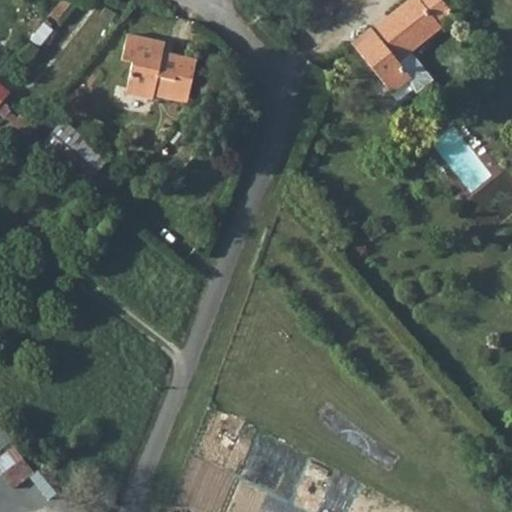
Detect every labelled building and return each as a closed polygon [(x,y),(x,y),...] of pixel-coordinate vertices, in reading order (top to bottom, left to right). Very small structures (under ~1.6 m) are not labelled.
[(374,34),(373,33),(356,49),(401,96),(418,79),(403,64),(455,14),(441,0),(410,0),(387,22),(391,25),(377,37),(374,34)] [(43,45),(57,29),(49,21),(35,37),(43,45)] [(387,22),(374,34),(377,37),(391,25),(387,22)] [(200,71),(206,66),(180,37),(160,56),(169,65),(143,89),(162,109),(169,102),(192,127),(224,97),(200,71)] [(0,82),(0,107),(13,93),(0,82)] [(62,126),(42,148),(90,188),(109,166),(62,126)] [(233,168),(243,158),(220,133),(210,143),(233,168)] [(119,213),(92,190),(66,222),(93,245),(119,213)] [(12,497),(32,481),(22,467),(2,483),(12,497)]
